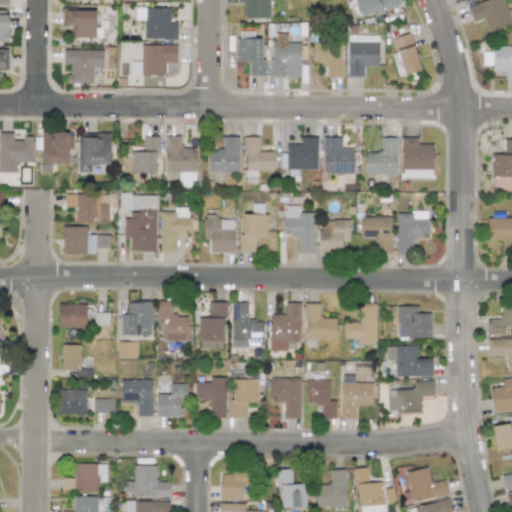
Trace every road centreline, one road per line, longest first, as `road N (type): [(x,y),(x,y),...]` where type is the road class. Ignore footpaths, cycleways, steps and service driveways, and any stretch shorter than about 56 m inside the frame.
road 1 (residential): [(511,108),(0,105)]
road 2 (tertiary): [(0,278),(457,282)]
road 3 (residential): [(38,440),(469,438)]
road 4 (residential): [(37,511),(36,199)]
road 5 (tertiary): [(428,0),(458,109),(457,282)]
road 6 (tertiary): [(481,511),(457,282)]
